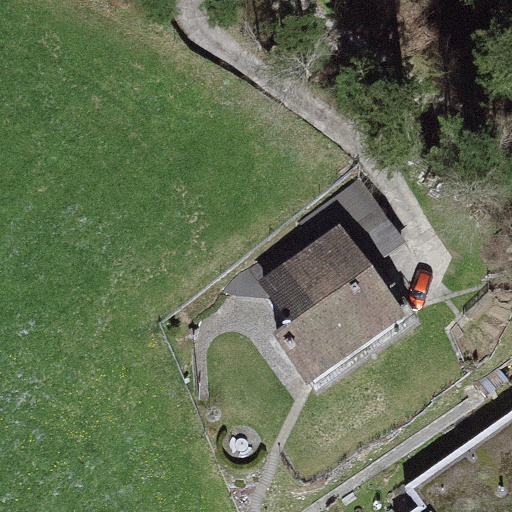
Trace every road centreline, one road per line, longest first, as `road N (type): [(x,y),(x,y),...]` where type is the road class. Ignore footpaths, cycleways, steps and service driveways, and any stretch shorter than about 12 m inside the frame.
road 1 (track): [(195,0),(191,30),(356,140),(409,218)]
road 2 (track): [(511,135),(321,0)]
